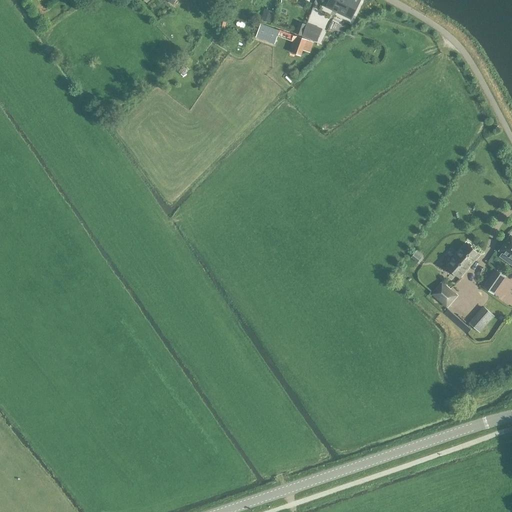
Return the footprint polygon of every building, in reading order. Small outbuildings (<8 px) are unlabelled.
[(328,0),(325,7),(351,20),(361,0),(328,0)] [(274,12),(265,9),(261,20),(270,23),(274,12)] [(318,27),(306,23),(302,36),(317,41),(319,35),(315,34),(318,27)] [(313,43),(290,35),(260,24),(255,38),(273,45),(276,37),(292,43),(288,52),(301,57),(304,50),(310,52),(313,43)] [(183,76),(189,70),(184,66),(179,72),(183,76)] [(511,235),(510,234),(510,235),(500,250),(499,251),(500,251),(503,253),(500,257),(507,262),(510,258),(511,259),(511,235)] [(459,279),(480,255),(466,242),(445,266),(459,279)] [(411,259),(418,264),(424,256),(417,251),(411,259)] [(494,294),(506,277),(494,269),(482,287),(494,294)] [(447,308),(458,295),(442,282),(431,294),(447,308)] [(483,307),(469,322),(481,332),(494,316),(483,307)] [(467,333),(471,328),(449,308),(444,313),(467,333)]
